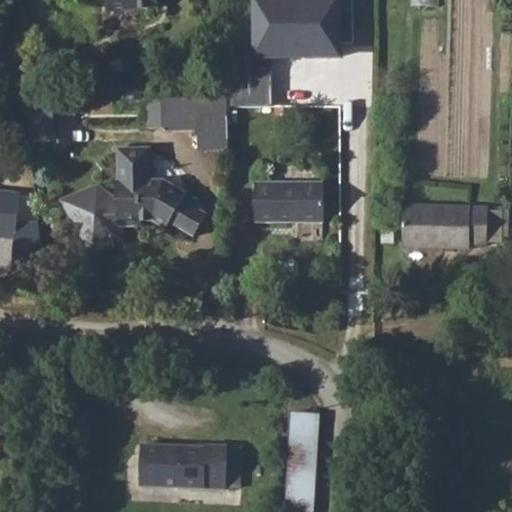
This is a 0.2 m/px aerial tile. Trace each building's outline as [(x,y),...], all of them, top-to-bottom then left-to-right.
[(342,0),(255,0),(255,57),(344,58),(342,0)] [(231,105),(272,106),(273,67),(231,66),(231,105)] [(224,112),(194,113),(195,146),(225,146),(224,112)] [(94,182),(56,194),(90,248),(118,235),(118,218),(137,218),(137,213),(149,213),(161,219),(163,217),(187,228),(199,205),(194,203),(197,197),(179,189),(180,187),(155,174),(146,174),(145,141),(113,141),(113,175),(109,176),(109,193),(94,182)] [(266,218),(265,179),(254,179),(253,217),(266,218)] [(278,180),(265,179),(266,218),(279,219),(278,180)] [(321,182),(278,180),(279,219),(320,221),(321,182)] [(400,204),(399,246),(465,248),(466,242),(483,243),(484,206),(400,204)] [(509,235),(510,210),(493,210),(492,234),(509,235)] [(314,511),(320,414),(290,413),(284,511),(314,511)] [(231,489),(234,445),(211,444),(211,445),(148,441),(145,483),(231,489)]
